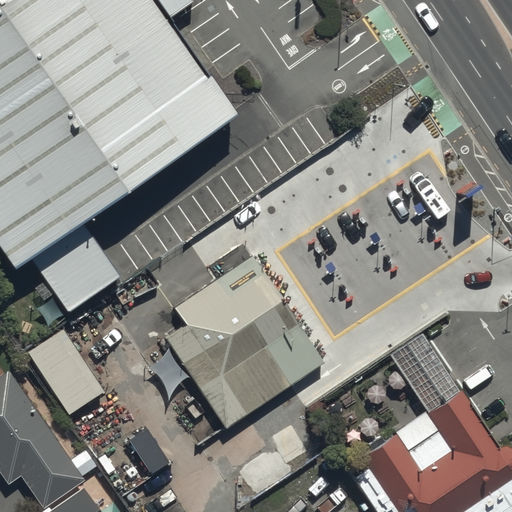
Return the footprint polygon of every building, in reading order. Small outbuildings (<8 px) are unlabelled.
[(153,0),(0,0),(0,254),(10,269),(28,257),(66,312),(116,277),(80,221),(233,115),(153,0)] [(184,324),(162,338),(224,431),(324,365),(251,255),(172,307),(184,324)] [(414,444),(388,406),(339,439),(389,511),(452,511),(469,501),(476,511),(485,511),(511,493),(511,431),(503,419),(496,424),(493,419),(454,363),(419,387),(444,424),(414,444)] [(0,471),(6,481),(19,472),(40,505),(80,478),(59,446),(6,367),(0,371),(0,471)] [(39,511),(101,511),(82,483),(39,511)]
